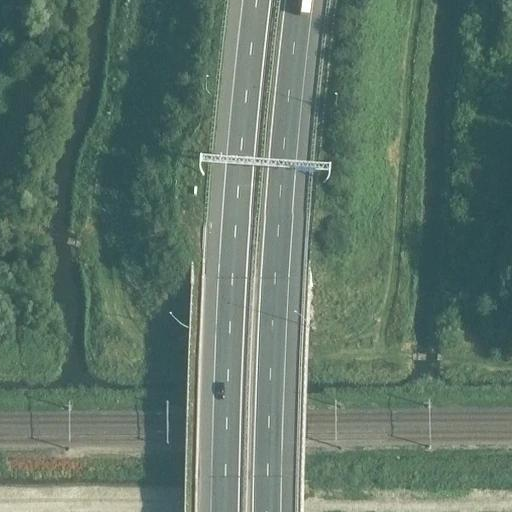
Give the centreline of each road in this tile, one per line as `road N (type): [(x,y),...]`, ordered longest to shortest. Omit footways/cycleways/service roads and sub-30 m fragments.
road 1 (motorway): [(268,511),(272,286),(298,0)]
road 2 (motorway): [(255,0),(230,286),(226,511)]
